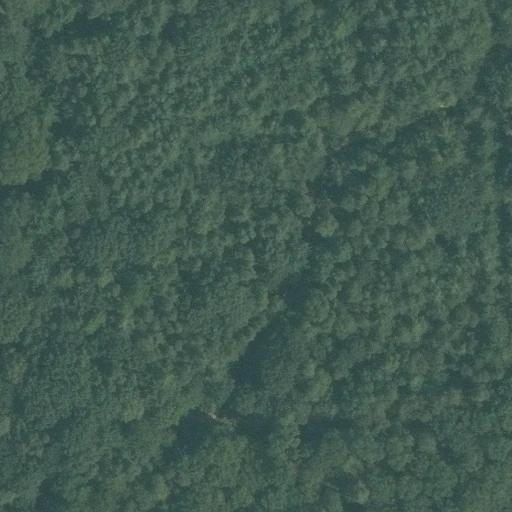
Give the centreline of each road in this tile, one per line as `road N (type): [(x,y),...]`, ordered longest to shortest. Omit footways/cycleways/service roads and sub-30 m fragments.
road 1 (track): [(511,50),(439,108),(328,152),(313,185),(306,264),(198,424),(153,511)]
road 2 (track): [(511,410),(460,406),(321,427),(198,424),(15,385),(0,363)]
road 3 (track): [(0,179),(15,0)]
